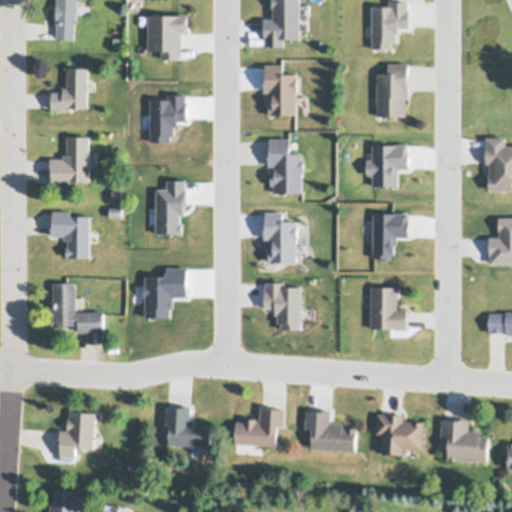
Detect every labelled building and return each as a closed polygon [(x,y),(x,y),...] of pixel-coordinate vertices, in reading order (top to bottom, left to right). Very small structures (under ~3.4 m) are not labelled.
[(79,0),(78,20),(77,20),(76,35),(58,35),(59,19),(57,19),(57,15),(58,15),(58,0),(79,0)] [(114,34),(123,35),(123,44),(114,44),(114,34)] [(409,60),(409,94),(406,94),(406,113),(378,113),(378,70),(389,69),(389,60),(409,60)] [(89,64),(89,105),(87,105),(87,104),(70,104),(70,105),(53,105),(53,88),(65,88),(65,84),(69,84),(69,63),(89,64)] [(91,133),(91,177),(71,177),(71,180),(53,180),(53,172),(52,172),(52,155),(65,155),(65,151),(69,151),(69,132),(91,133)] [(511,142),(511,186),(490,186),(490,173),(490,160),(487,160),(487,143),(488,143),(488,134),(507,134),(507,142),(511,142)] [(277,169),(277,162),(271,162),(270,162),(270,143),(271,143),(271,135),(291,135),(292,148),(303,150),(303,156),(306,156),(306,167),(303,167),(303,189),(276,189),(276,181),(272,181),(272,169),(277,169)] [(113,183),(124,184),(123,195),(113,195),(113,183)] [(111,204),(124,204),(124,214),(110,214),(111,204)] [(91,213),(91,256),(90,256),(90,255),(70,254),(70,255),(69,255),(69,254),(68,254),(68,243),(69,243),(69,237),(66,237),(66,233),(52,233),(52,219),(54,219),(54,208),(72,208),(72,212),(91,213)] [(54,322),(54,281),(76,280),(77,309),(105,309),(105,329),(79,329),(79,322),(54,322)] [(392,324),(372,325),(372,285),(396,284),(400,284),(400,296),(398,296),(398,306),(408,306),(408,327),(392,326),(392,324)] [(507,309),(511,309),(511,332),(507,332),(507,330),(490,330),(490,310),(507,311),(507,309)] [(167,404),(176,405),(176,403),(192,404),(191,417),(195,418),(195,422),(201,422),(202,420),(212,421),(211,444),(170,442),(171,422),(166,422),(167,404)] [(286,407),(285,424),(278,423),(276,444),(236,441),(237,419),(245,419),(245,415),(258,416),(258,419),(261,419),(261,404),(273,404),(273,406),(286,407)] [(307,408),(316,408),(316,407),(332,408),(331,420),(344,421),(344,426),(347,426),(347,425),(358,425),(356,449),(312,446),(313,426),(306,426),(307,408)] [(96,411),(94,446),(77,445),(77,455),(60,453),(60,449),(61,449),(61,445),(59,445),(59,441),(60,442),(61,431),(60,431),(60,428),(70,428),(70,427),(68,427),(68,424),(69,424),(69,418),(68,418),(68,417),(70,417),(71,409),(96,411)] [(382,450),(383,431),(378,430),(378,411),(387,411),(387,410),(405,411),(404,418),(414,419),(414,417),(426,417),(424,447),(405,446),(404,451),(382,450)] [(489,459),(449,457),(450,437),(442,437),(443,416),(457,417),(457,415),(471,416),(470,427),(482,428),(482,432),(490,433),(489,459)] [(81,489),(79,511),(50,511),(52,503),(55,503),(56,487),(81,489)]
